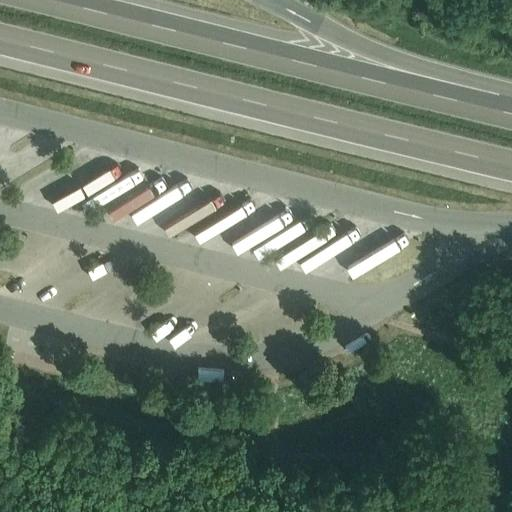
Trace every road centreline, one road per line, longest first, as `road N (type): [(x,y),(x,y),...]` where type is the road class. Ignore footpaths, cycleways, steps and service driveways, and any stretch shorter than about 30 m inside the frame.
road 1 (motorway): [(0,38),(511,165)]
road 2 (motorway): [(511,113),(49,0)]
